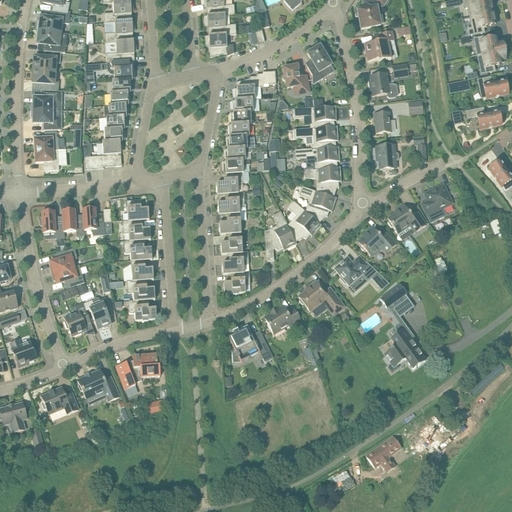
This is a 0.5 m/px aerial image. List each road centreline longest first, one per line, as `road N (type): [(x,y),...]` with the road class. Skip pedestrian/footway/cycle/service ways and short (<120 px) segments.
road 1 (unclassified): [(289,487),(411,411),(511,326)]
road 2 (unclassified): [(333,2),(355,102),(360,204)]
road 3 (unclassified): [(360,204),(354,220),(301,270),(209,320)]
road 4 (residential): [(19,192),(16,70),(25,0)]
road 5 (residential): [(63,367),(19,192)]
road 6 (residential): [(162,177),(173,329)]
road 7 (residential): [(209,320),(197,169)]
road 8 (residential): [(208,74),(293,37),(333,2)]
road 9 (residential): [(141,179),(19,192)]
